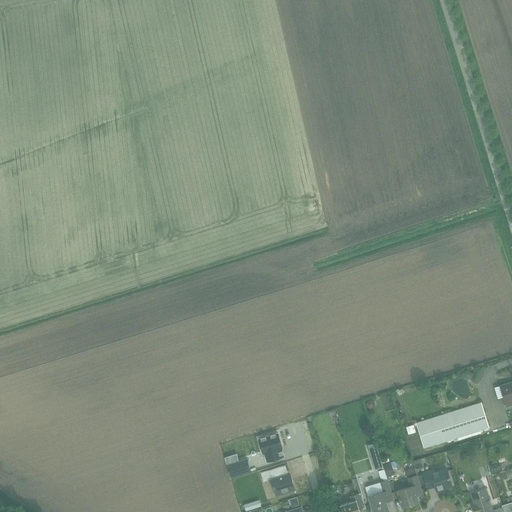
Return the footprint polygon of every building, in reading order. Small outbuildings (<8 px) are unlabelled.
[(511,381),(494,387),(498,399),(504,397),(506,406),(511,404),(511,381)] [(481,402),(474,405),(416,423),(424,448),(489,427),(481,402)] [(413,425),(406,427),(409,434),(416,432),(413,425)] [(277,433),(258,439),(263,454),(264,453),(267,461),(283,456),(281,448),(282,448),(277,433)] [(247,459),(227,465),(231,477),(251,471),(247,459)] [(388,462),(383,464),(387,477),(392,475),(388,462)] [(500,463),(491,466),(493,474),(502,471),(500,463)] [(286,467),(270,471),(273,481),(271,481),(276,497),(295,491),(292,481),(290,482),(286,467)] [(410,476),(420,472),(418,467),(408,471),(410,476)] [(423,473),(423,474),(418,476),(421,485),(426,484),(428,488),(435,486),(436,490),(452,485),(447,469),(434,472),(433,470),(423,473)] [(417,475),(408,478),(410,486),(397,491),(402,507),(419,502),(416,495),(423,493),(421,485),(418,476),(417,475)] [(379,483),(366,487),(368,496),(373,511),(386,511),(389,511),(386,502),(394,500),(392,495),(388,480),(385,481),(379,483)] [(472,504),(474,511),(503,511),(502,507),(493,510),(485,487),(470,491),(474,503),(472,504)] [(341,507),(339,511),(341,511),(359,511),(359,510),(365,508),(365,509),(366,508),(361,493),(350,496),(351,501),(340,505),(341,507)] [(297,497),(289,499),(292,507),(299,505),(297,497)]
